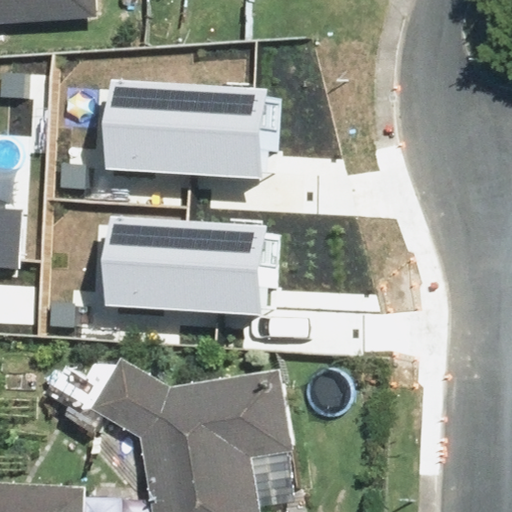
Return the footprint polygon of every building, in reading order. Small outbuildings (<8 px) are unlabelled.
[(0,0),(0,26),(102,20),(100,0),(0,0)] [(111,83),(106,166),(262,174),(266,91),(111,83)] [(0,264),(17,266),(21,213),(0,211),(0,264)] [(115,221),(110,304),(266,312),(270,229),(115,221)] [(175,392),(128,364),(98,413),(147,442),(158,511),(264,511),(257,463),(301,456),(288,374),(175,392)] [(82,511),(83,490),(0,486),(0,511),(82,511)]
